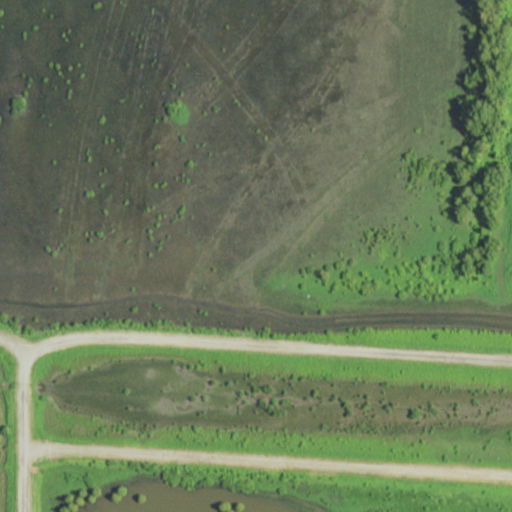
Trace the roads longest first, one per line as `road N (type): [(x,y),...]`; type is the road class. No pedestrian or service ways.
road 1 (track): [(24,511),(25,382),(37,351),(56,343),(131,338),(511,362)]
road 2 (track): [(511,476),(25,447)]
